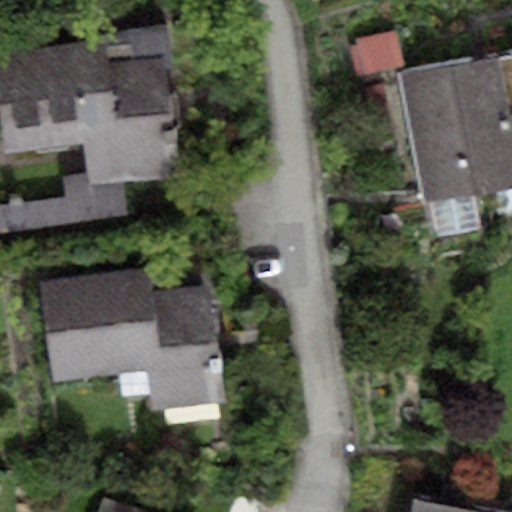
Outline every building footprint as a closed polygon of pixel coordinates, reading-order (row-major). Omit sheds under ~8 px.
[(93,44),(0,55),(0,117),(4,152),(85,143),(89,174),(90,183),(123,179),(180,172),(167,69),(175,68),(170,26),(92,35),(93,44)] [(511,52),(397,74),(421,207),(428,206),(435,241),(481,233),(474,195),(511,188),(511,52)] [(90,183),(89,174),(62,177),(64,198),(0,205),(0,234),(128,218),(123,179),(90,183)] [(147,270),(40,283),(52,383),(145,372),(150,413),(226,403),(212,284),(150,291),(147,270)] [(479,511),(413,500),(410,511),(479,511)]
